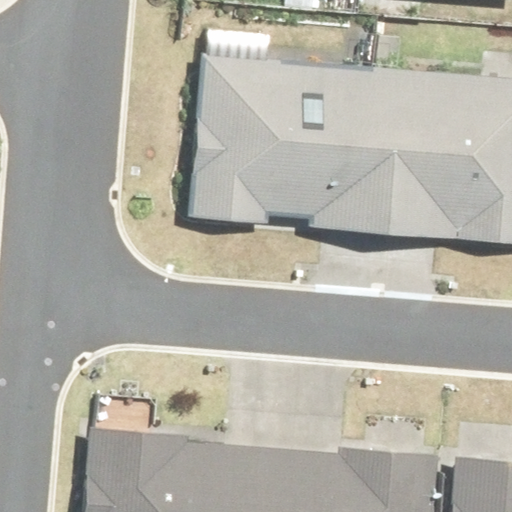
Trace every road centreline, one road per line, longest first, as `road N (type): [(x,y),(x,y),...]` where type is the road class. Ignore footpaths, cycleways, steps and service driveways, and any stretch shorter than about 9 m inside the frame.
road 1 (residential): [(38,298),(511,336)]
road 2 (residential): [(38,298),(76,66)]
road 3 (residential): [(17,511),(38,298)]
